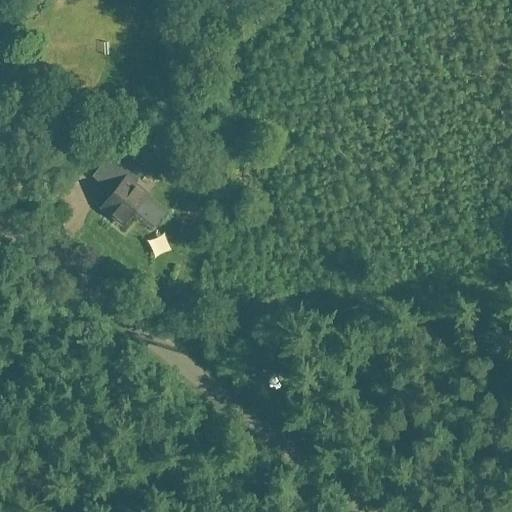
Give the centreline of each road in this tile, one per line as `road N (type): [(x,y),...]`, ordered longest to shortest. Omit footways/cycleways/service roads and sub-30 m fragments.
road 1 (unclassified): [(367,511),(0,224)]
road 2 (track): [(157,345),(329,301),(511,272)]
road 3 (track): [(175,359),(147,395),(142,511)]
